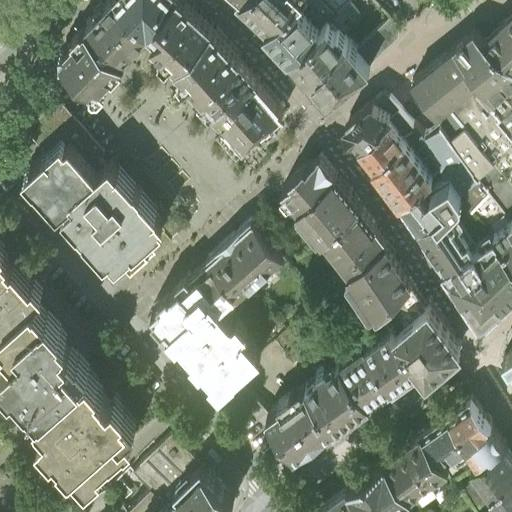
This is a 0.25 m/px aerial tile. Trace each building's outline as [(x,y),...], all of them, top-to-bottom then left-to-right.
[(148,31),(114,0),(109,0),(85,27),(123,63),(134,50),(132,48),(147,32),(148,31)] [(114,0),(148,31),(147,32),(155,39),(167,26),(156,16),(171,0),(114,0)] [(176,64),(212,25),(196,11),(184,0),(171,0),(156,16),(167,26),(155,39),(152,41),(171,59),(176,64)] [(238,0),(238,1),(253,15),(265,27),(288,8),(295,2),(297,0),(238,0)] [(318,28),(348,1),(348,0),(297,0),(295,2),(318,28)] [(289,53),(306,74),(347,39),(338,29),(358,12),(348,1),(318,28),(289,53)] [(318,28),(295,2),(288,8),(265,27),(274,37),(289,53),(318,28)] [(511,12),(502,22),(485,38),(505,56),(504,57),(511,63),(511,12)] [(399,25),(390,16),(356,49),(369,64),(397,36),(399,25)] [(199,90),(239,56),(212,25),(176,64),(199,90)] [(123,63),(85,27),(57,56),(86,83),(96,92),(123,63)] [(464,36),(453,45),(482,78),(476,82),(503,112),(509,106),(511,103),(511,63),(504,57),(505,56),(485,38),(474,28),(464,36)] [(306,74),(327,99),(342,86),(367,66),(369,64),(356,49),(347,39),(306,74)] [(438,112),(451,101),(464,90),(476,82),(482,78),(453,45),(437,58),(412,78),(438,112)] [(239,56),(199,90),(208,102),(217,112),(257,78),(248,67),(239,56)] [(217,112),(243,142),(258,130),(261,133),(271,125),(279,118),(276,114),(283,108),(257,78),(217,112)] [(464,90),(451,101),(502,162),(511,174),(511,129),(499,116),(503,112),(476,82),(464,90)] [(348,119),(347,122),(347,125),(359,141),(399,109),(383,89),(348,119)] [(68,114),(56,100),(25,128),(46,153),(77,124),(68,114)] [(511,210),(511,174),(502,162),(451,101),(438,112),(441,116),(511,210)] [(503,112),(499,116),(511,129),(511,109),(509,106),(503,112)] [(399,109),(359,141),(367,151),(375,161),(413,126),(399,109)] [(496,225),(511,210),(441,116),(431,123),(421,130),(420,131),(444,164),(450,172),(451,171),(460,186),(462,188),(463,191),(462,193),(452,204),(475,239),(496,225)] [(77,124),(46,153),(25,172),(72,218),(116,263),(135,246),(165,219),(87,135),(77,124)] [(413,126),(375,161),(388,179),(402,197),(419,181),(421,180),(433,172),(444,164),(420,131),(421,130),(417,125),(414,127),(413,126)] [(319,152),(297,174),(312,192),(335,172),(327,161),(319,152)] [(488,273),(508,294),(511,289),(511,245),(496,225),(475,239),(452,204),(462,193),(463,191),(462,188),(460,186),(451,171),(450,172),(432,183),(434,185),(446,198),(418,221),(419,221),(419,222),(424,230),(430,240),(453,274),(462,289),(488,273)] [(335,172),(312,192),(338,223),(361,204),(335,172)] [(338,223),(312,192),(297,174),(290,181),(282,188),(297,206),(322,237),(324,235),(338,223)] [(428,191),(419,181),(402,197),(418,221),(446,198),(434,185),(428,191)] [(338,223),(324,235),(350,266),(388,238),(361,204),(338,223)] [(496,225),(511,245),(511,212),(511,211),(511,210),(496,225)] [(168,216),(165,219),(116,263),(129,277),(180,231),(168,216)] [(239,227),(228,237),(260,272),(283,252),(251,217),(239,227)] [(207,256),(208,258),(238,292),(260,272),(228,237),(211,252),(207,256)] [(388,238),(350,266),(377,311),(384,306),(413,278),(388,238)] [(0,318),(3,323),(33,297),(38,292),(13,263),(0,248),(0,318)] [(176,283),(153,304),(223,385),(236,372),(261,350),(219,302),(224,298),(227,301),(238,292),(208,258),(190,274),(188,272),(176,283)] [(488,273),(462,289),(475,306),(482,317),(508,294),(488,273)] [(426,297),(413,278),(384,306),(391,317),(426,297)] [(431,293),(426,297),(391,317),(419,359),(428,370),(464,339),(431,293)] [(44,403),(83,369),(85,367),(79,360),(74,354),(76,353),(62,337),(66,333),(33,297),(3,323),(20,345),(4,360),(25,383),(29,379),(35,387),(32,390),(44,403)] [(394,377),(419,359),(391,317),(365,337),(394,377)] [(394,377),(365,337),(342,354),(371,396),(394,377)] [(511,357),(511,337),(502,348),(510,359),(511,357)] [(371,396),(342,354),(308,380),(336,420),(371,396)] [(83,369),(44,403),(43,404),(54,417),(45,425),(66,448),(67,447),(76,457),(74,459),(86,473),(112,450),(111,449),(124,437),(120,433),(132,421),(103,388),(98,392),(95,389),(92,386),(95,383),(83,369)] [(336,420),(308,380),(269,408),(297,448),(317,434),(336,420)] [(500,428),(473,391),(464,397),(450,406),(479,456),(506,436),(500,428)] [(479,456),(450,406),(438,415),(423,426),(449,465),(453,472),(475,459),(479,456)] [(449,465),(423,426),(408,437),(386,453),(413,489),(449,465)] [(202,458),(172,428),(133,467),(152,486),(166,500),(179,488),(175,484),(202,458)] [(511,511),(511,443),(506,436),(479,456),(475,459),(504,499),(486,511),(511,511)] [(379,511),(413,489),(386,453),(369,467),(349,478),(373,511),(379,511)] [(215,511),(235,493),(202,458),(175,484),(179,488),(198,506),(203,502),(212,511),(215,511)] [(373,511),(349,478),(330,492),(309,507),(312,511),(373,511)] [(178,511),(166,500),(152,486),(127,509),(129,511),(178,511)] [(166,500),(178,511),(212,511),(203,502),(198,506),(179,488),(166,500)]
